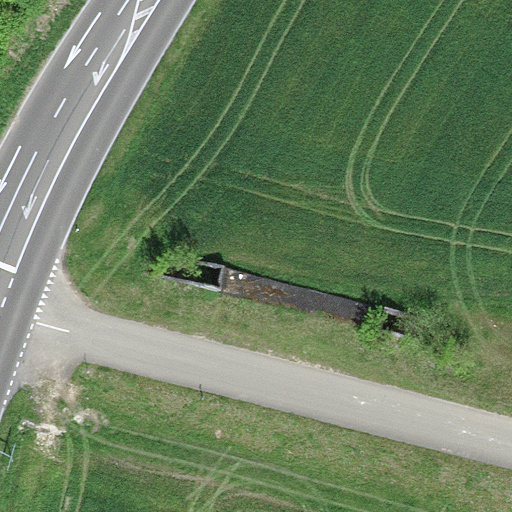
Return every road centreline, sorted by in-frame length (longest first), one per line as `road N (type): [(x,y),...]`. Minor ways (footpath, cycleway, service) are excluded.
road 1 (unclassified): [(0,318),(511,449)]
road 2 (primary): [(0,216),(54,79),(112,0)]
